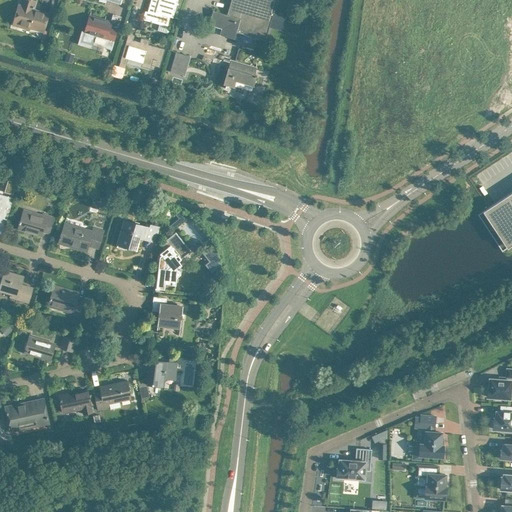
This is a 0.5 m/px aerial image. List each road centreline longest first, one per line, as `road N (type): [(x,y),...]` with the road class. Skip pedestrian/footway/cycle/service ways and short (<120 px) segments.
road 1 (residential): [(303,511),(311,452),(463,386),(476,511)]
road 2 (tertiary): [(311,223),(274,198),(0,115)]
road 3 (residential): [(0,383),(117,361),(124,289),(0,247)]
road 4 (track): [(243,403),(309,402),(413,365),(511,313)]
road 5 (tertiary): [(239,437),(253,355),(317,269)]
road 6 (tertiary): [(360,226),(511,126)]
